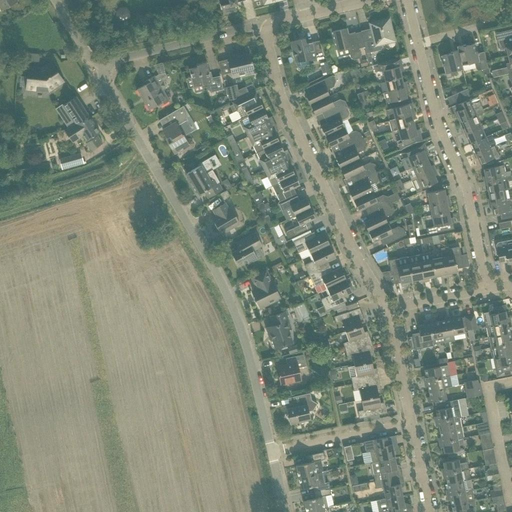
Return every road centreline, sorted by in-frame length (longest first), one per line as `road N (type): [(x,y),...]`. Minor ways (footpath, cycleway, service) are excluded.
road 1 (residential): [(270,451),(230,296),(94,68)]
road 2 (residential): [(387,311),(280,89),(270,24)]
road 3 (residential): [(486,289),(466,191),(417,43)]
road 4 (residential): [(94,68),(270,24)]
road 5 (track): [(0,215),(105,182),(142,148)]
road 6 (residential): [(270,451),(410,423)]
road 7 (residential): [(511,499),(489,386),(511,382)]
